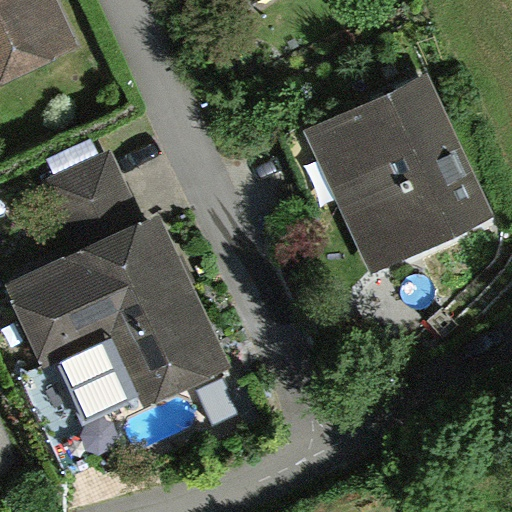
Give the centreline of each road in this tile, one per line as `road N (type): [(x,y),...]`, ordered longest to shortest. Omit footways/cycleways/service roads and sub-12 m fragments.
road 1 (residential): [(318,444),(109,0)]
road 2 (residential): [(318,444),(511,347)]
road 3 (residential): [(159,511),(227,490),(318,444)]
